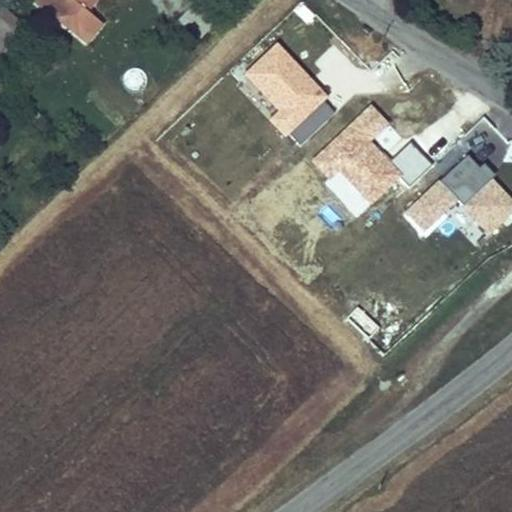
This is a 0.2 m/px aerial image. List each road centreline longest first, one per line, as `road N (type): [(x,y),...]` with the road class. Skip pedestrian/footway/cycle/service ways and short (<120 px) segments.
road 1 (tertiary): [(511,336),(281,511)]
road 2 (unclassified): [(365,0),(511,92)]
